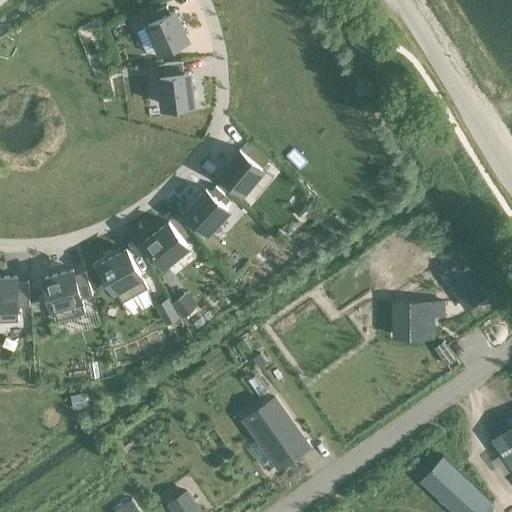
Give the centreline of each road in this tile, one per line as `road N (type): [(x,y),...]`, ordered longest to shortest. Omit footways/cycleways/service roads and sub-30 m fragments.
road 1 (residential): [(0,243),(68,241),(116,222),(190,166),(222,108),(216,37),(203,0)]
road 2 (residential): [(283,511),(511,352)]
road 3 (tertiary): [(511,179),(400,0)]
